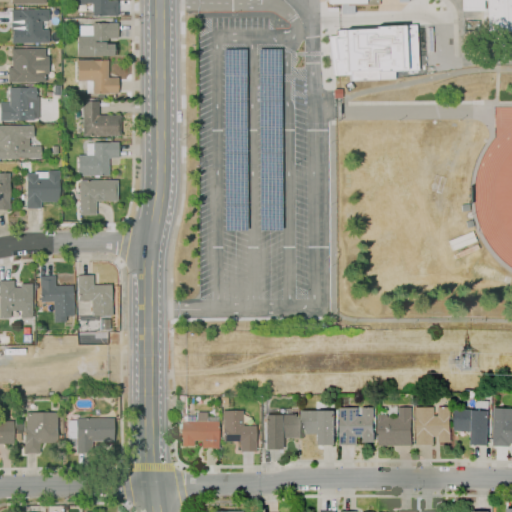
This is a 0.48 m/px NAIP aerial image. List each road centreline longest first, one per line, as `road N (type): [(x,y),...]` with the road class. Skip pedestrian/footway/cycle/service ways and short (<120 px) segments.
road 1 (secondary): [(158,0),(160,175),(147,261),(156,511)]
road 2 (tertiary): [(0,489),(511,479)]
road 3 (residential): [(149,242),(0,246)]
